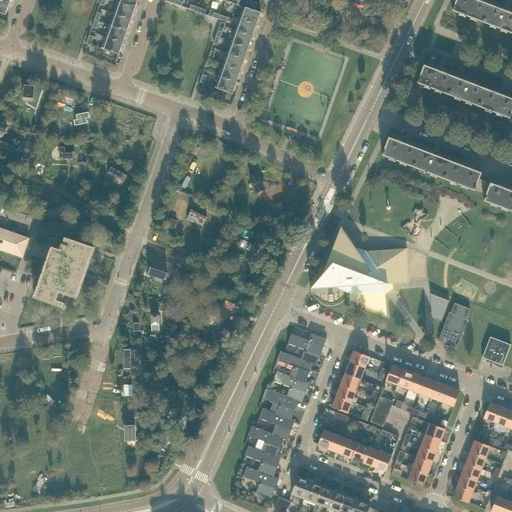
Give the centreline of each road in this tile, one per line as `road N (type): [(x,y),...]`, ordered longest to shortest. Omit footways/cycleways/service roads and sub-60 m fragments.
road 1 (residential): [(429,506),(297,455),(346,331)]
road 2 (residential): [(511,174),(481,152),(372,108)]
road 3 (tertiary): [(276,304),(209,442)]
road 4 (residential): [(0,167),(52,187),(135,237)]
road 5 (residential): [(112,475),(98,370),(105,325)]
road 6 (residential): [(150,99),(10,49)]
road 7 (residential): [(476,381),(346,331)]
road 8 (residential): [(235,131),(281,0)]
road 9 (residential): [(429,506),(476,381)]
road 10 (residential): [(135,237),(255,295)]
road 11 (tertiary): [(372,108),(425,0)]
